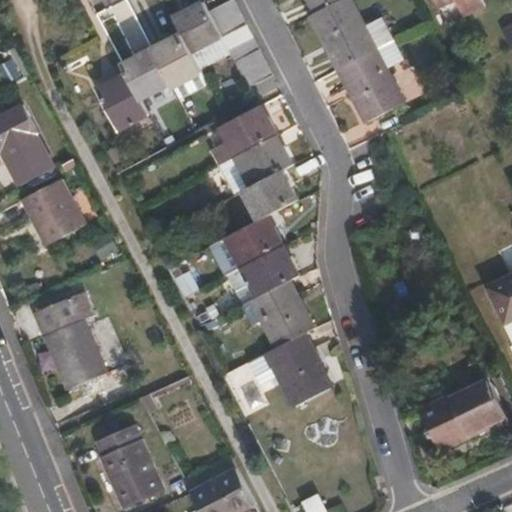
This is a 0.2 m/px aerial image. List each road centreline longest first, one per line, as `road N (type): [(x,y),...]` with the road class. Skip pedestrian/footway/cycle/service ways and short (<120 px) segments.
road 1 (residential): [(415,511),(330,240),(336,157),(251,0)]
road 2 (residential): [(0,389),(53,511)]
